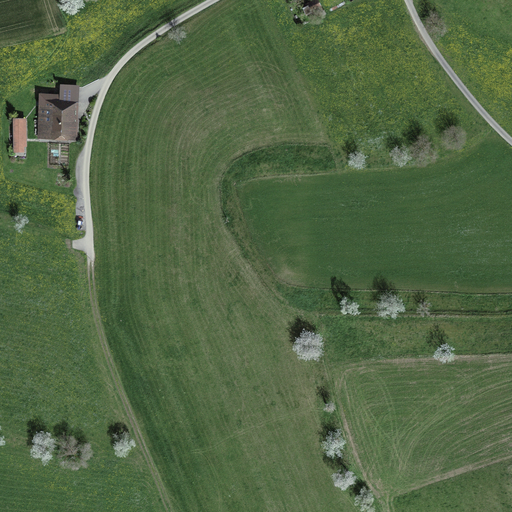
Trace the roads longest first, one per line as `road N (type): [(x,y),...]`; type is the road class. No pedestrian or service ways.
road 1 (unclassified): [(212,0),(128,54),(101,94),(86,161),(89,256)]
road 2 (track): [(89,256),(106,353),(168,511)]
road 3 (unclassified): [(407,0),(447,69),(511,142)]
